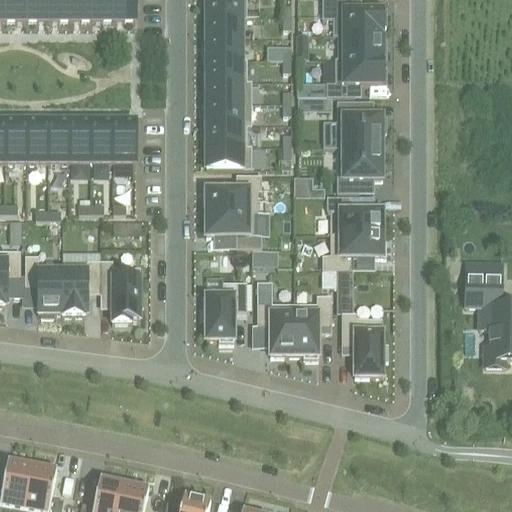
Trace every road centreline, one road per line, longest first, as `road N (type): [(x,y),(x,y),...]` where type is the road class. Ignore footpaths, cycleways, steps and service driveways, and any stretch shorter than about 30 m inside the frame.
road 1 (residential): [(418,443),(417,0)]
road 2 (residential): [(0,424),(371,511)]
road 3 (residential): [(173,380),(175,0)]
road 4 (residential): [(173,380),(418,443)]
road 5 (residential): [(0,351),(173,380)]
